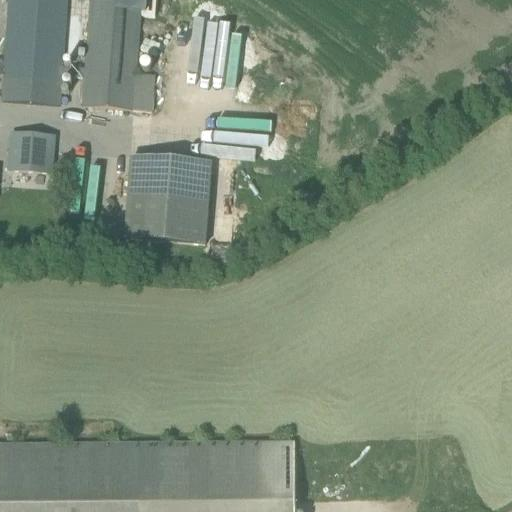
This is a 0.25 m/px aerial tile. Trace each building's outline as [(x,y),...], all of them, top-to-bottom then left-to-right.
[(3,103),(60,107),(62,79),(85,81),(83,109),(133,113),(153,115),(155,78),(136,76),(141,0),(90,0),(86,71),(62,70),(67,0),(9,0),(5,63),(0,62),(0,77),(4,78),(3,103)] [(10,135),(8,173),(52,177),(55,139),(10,135)] [(212,165),(132,157),(126,241),(206,248),(212,165)] [(85,243),(104,246),(106,233),(87,230),(85,243)] [(295,511),(294,445),(0,447),(0,511),(295,511)]
